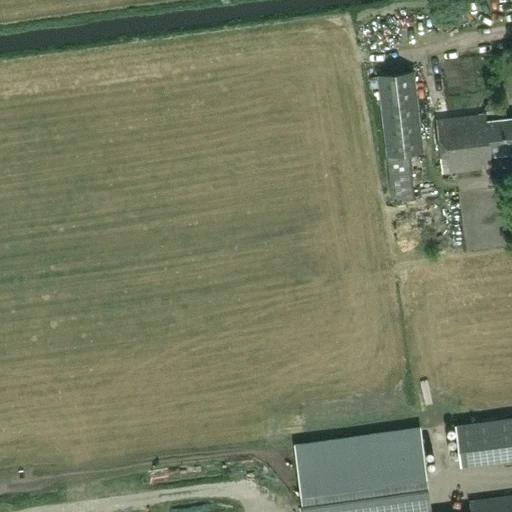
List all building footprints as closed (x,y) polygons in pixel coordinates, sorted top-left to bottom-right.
[(378,75),(387,154),(408,152),(422,150),(413,71),(378,75)] [(486,113),(435,119),(442,173),(493,167),(491,154),(511,150),(511,117),(487,121),(486,113)] [(411,179),(408,152),(387,154),(390,182),(411,179)] [(461,465),(511,458),(511,417),(455,425),(461,465)] [(430,511),(424,465),(419,430),(295,448),(304,511),(430,511)] [(511,511),(511,495),(470,501),(471,511),(511,511)]
